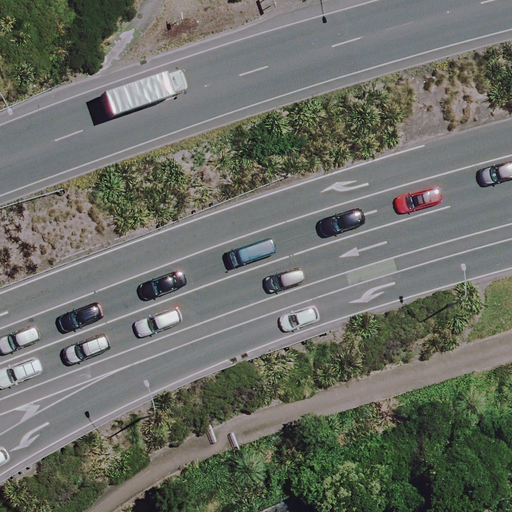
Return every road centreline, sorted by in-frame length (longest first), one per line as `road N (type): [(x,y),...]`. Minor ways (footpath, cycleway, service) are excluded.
road 1 (primary): [(0,161),(197,88),(498,0)]
road 2 (primary): [(511,189),(121,317)]
road 3 (primary): [(121,317),(0,440)]
road 4 (primary): [(121,317),(0,366)]
